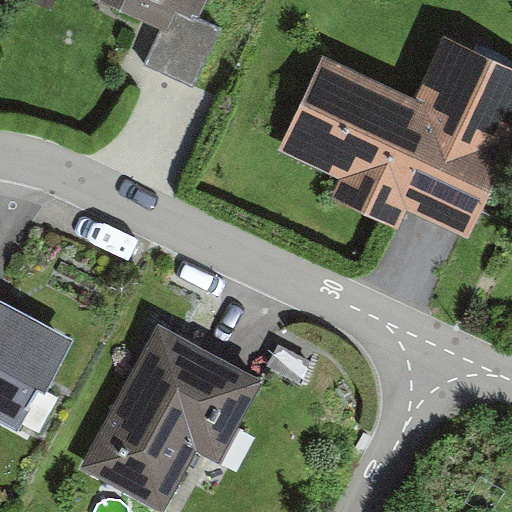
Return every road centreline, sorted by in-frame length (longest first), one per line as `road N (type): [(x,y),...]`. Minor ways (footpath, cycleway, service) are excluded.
road 1 (residential): [(431,365),(381,321),(0,154)]
road 2 (residential): [(431,365),(361,511)]
